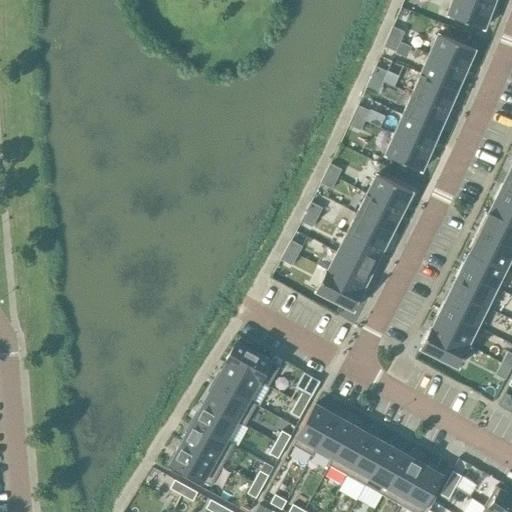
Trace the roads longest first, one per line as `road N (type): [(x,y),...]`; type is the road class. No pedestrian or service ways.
road 1 (residential): [(511,35),(451,178),(352,370)]
road 2 (residential): [(352,370),(511,458)]
road 3 (residential): [(18,511),(0,333)]
road 4 (residential): [(240,310),(352,370)]
